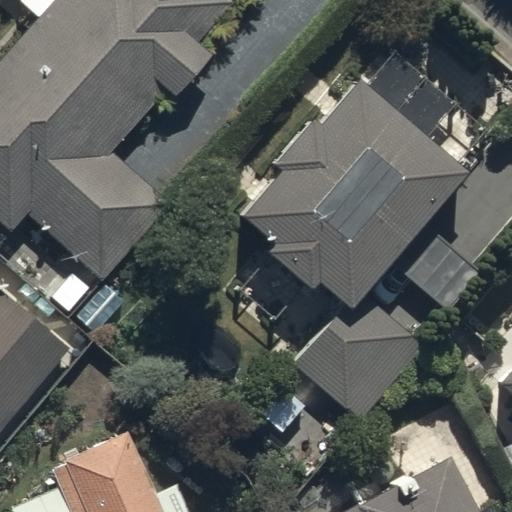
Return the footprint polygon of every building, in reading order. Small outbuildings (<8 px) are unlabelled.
[(161,97),(173,108),(209,68),(194,55),(230,11),(225,6),(230,0),(55,0),(58,2),(0,67),(0,226),(11,235),(22,222),(100,291),(168,214),(106,160),(161,97)] [(238,233),(270,261),(236,299),(270,328),(296,298),(312,312),(318,306),(338,323),(289,376),(356,436),(422,360),(363,309),(392,276),(445,322),(477,286),(424,239),(464,193),(448,177),(478,144),(391,67),(358,104),(355,101),(317,145),(313,141),(272,186),(276,189),(238,233)] [(0,442),(72,362),(0,297),(0,442)] [(511,385),(495,405),(511,420),(503,429),(511,437),(511,385)] [(346,504),(330,511),(467,511),(442,463),(350,511),(346,504)]
